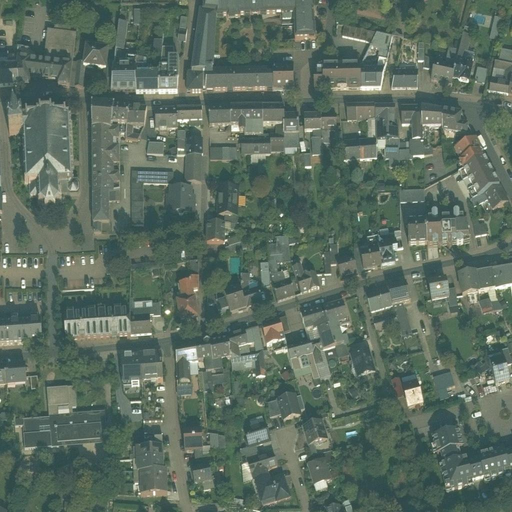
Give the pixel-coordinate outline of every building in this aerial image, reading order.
[(294,16),(294,42),(315,41),(315,28),(314,27),(313,13),(314,12),(313,0),(202,0),(203,13),(215,14),(215,18),(227,18),(227,21),(240,21),(240,17),(251,17),(252,18),(258,18),(259,17),(281,16),(281,17),(294,16)] [(215,18),(215,14),(203,13),(200,13),(199,22),(202,22),(201,28),(198,28),(196,43),(199,43),(199,48),(198,48),(198,55),(194,55),(192,73),(191,77),(188,76),(188,85),(191,85),(190,94),(202,94),(202,92),(205,92),(206,89),(207,78),(212,78),(212,73),(213,69),(209,69),(211,30),(215,30),(215,18)] [(491,41),(498,42),(502,19),(496,18),(491,41)] [(115,49),(123,50),(125,25),(118,24),(115,49)] [(44,64),(72,67),(76,36),(70,35),(70,29),(55,27),(54,33),(47,32),(44,64)] [(365,44),(370,47),(376,35),(344,28),(342,39),(365,44)] [(459,53),(456,64),(472,68),(473,62),(464,60),(467,49),(466,49),(470,33),(464,31),(460,46),(459,53)] [(178,44),(185,44),(186,34),(179,34),(178,44)] [(371,47),(382,49),(389,51),(392,39),(377,35),(371,47)] [(105,71),(106,71),(107,63),(110,64),(111,60),(107,59),(108,51),(86,49),(84,64),(84,67),(84,68),(85,68),(105,71)] [(160,62),(168,62),(174,62),(174,50),(161,49),(161,53),(160,62)] [(387,62),(389,51),(382,49),(380,61),(387,62)] [(16,58),(16,60),(38,63),(29,51),(17,50),(16,58)] [(450,51),(447,66),(455,68),(456,64),(459,53),(454,52),(450,51)] [(501,61),(511,61),(511,52),(501,52),(501,61)] [(110,96),(136,95),(135,80),(136,59),(136,58),(126,57),(126,64),(120,64),(120,68),(113,68),(113,72),(111,93),(110,96)] [(7,59),(7,60),(8,69),(0,69),(0,90),(18,89),(16,60),(16,58),(7,59)] [(136,59),(135,80),(145,79),(145,74),(146,71),(146,66),(146,60),(143,60),(136,59)] [(423,70),(429,72),(431,63),(432,61),(424,59),(423,70)] [(0,69),(8,69),(7,60),(0,60),(0,69)] [(35,81),(38,63),(16,60),(18,89),(30,88),(29,80),(35,81)] [(379,60),(376,72),(385,72),(387,62),(380,61),(379,60)] [(158,79),(158,95),(176,95),(177,95),(178,77),(179,77),(179,62),(174,62),(168,62),(168,69),(159,70),(159,74),(158,77),(158,79)] [(44,64),(38,63),(35,81),(41,82),(44,64)] [(72,67),(44,64),(41,82),(58,84),(57,88),(69,90),(72,67)] [(82,90),(85,68),(84,68),(84,67),(84,64),(78,64),(75,90),(82,90)] [(452,81),(455,68),(447,66),(445,66),(435,64),(433,72),(431,82),(451,86),(452,81)] [(468,84),(472,68),(456,64),(455,68),(452,81),(468,84)] [(494,70),(505,72),(511,73),(511,72),(511,66),(495,64),(494,70)] [(273,92),(273,93),(292,92),(293,67),(273,66),(273,77),(273,88),(273,92)] [(360,91),(359,73),(359,69),(360,69),(360,66),(342,67),(342,66),(338,66),(338,67),(323,67),(323,75),(314,75),(314,92),(325,92),(325,88),(335,88),(335,92),(341,92),(348,92),(348,88),(359,88),(359,91),(360,91)] [(417,91),(418,73),(415,73),(415,69),(404,69),(405,73),(395,73),(391,91),(392,91),(417,91)] [(474,83),(484,85),(487,72),(477,70),(474,83)] [(494,70),(492,79),(503,81),(505,72),(494,70)] [(113,72),(106,71),(105,71),(102,92),(109,93),(111,93),(113,72)] [(213,89),(213,93),(267,92),(267,88),(273,88),(273,77),(267,77),(267,72),(212,73),(212,78),(207,78),(206,89),(213,89)] [(380,91),(385,72),(376,72),(361,72),(360,73),(359,73),(360,91),(361,91),(362,91),(380,91)] [(505,72),(503,81),(510,83),(511,80),(511,75),(511,73),(505,72)] [(155,79),(145,79),(135,80),(136,95),(155,95),(155,79)] [(508,96),(510,83),(503,81),(492,79),(491,79),(489,93),(508,96)] [(92,108),(92,131),(111,132),(111,131),(112,127),(122,127),(127,128),(129,111),(114,110),(92,108)] [(347,108),(347,124),(368,124),(375,123),(375,109),(374,108),(356,108),(347,108)] [(244,137),(258,137),(263,137),(263,134),(263,128),(262,109),(231,110),(231,128),(240,128),(240,134),(244,134),(244,137)] [(263,128),(276,127),(284,127),(284,118),(284,109),(262,109),(263,128)] [(375,123),(376,143),(385,143),(398,143),(398,132),(398,131),(394,131),(394,126),(395,126),(394,125),(394,109),(375,109),(375,123)] [(412,144),(423,144),(422,110),(422,109),(401,109),(402,128),(412,127),(412,144)] [(202,110),(177,111),(177,124),(192,124),(192,128),(202,128),(202,110)] [(209,128),(231,128),(231,110),(209,110),(209,128)] [(441,113),(422,110),(423,144),(423,152),(429,151),(429,131),(442,130),(441,113)] [(132,128),(144,129),(147,112),(129,111),(127,128),(132,128)] [(177,131),(177,124),(177,111),(155,111),(155,132),(177,131)] [(455,136),(466,138),(472,136),(461,117),(441,113),(442,130),(442,134),(455,136)] [(44,213),(46,213),(47,211),(53,211),(54,213),(56,212),(55,210),(59,206),(61,207),(62,205),(59,204),(59,199),(61,199),(61,198),(68,197),(69,198),(77,198),(80,194),(79,187),(77,183),(73,183),(73,182),(71,182),(71,172),(73,172),(73,170),(70,170),(70,160),(72,160),(72,158),(70,158),(69,148),(72,148),(72,146),(69,147),(69,136),(71,136),(71,134),(69,135),(68,121),(66,121),(66,119),(64,119),(64,121),(55,122),(55,120),(53,120),(53,122),(51,122),(51,118),(51,116),(40,117),(40,118),(41,118),(41,122),(39,122),(38,120),(37,120),(37,123),(28,123),(27,121),(26,121),(21,122),(9,123),(7,123),(9,138),(22,136),(22,138),(25,138),(25,148),(23,148),(23,150),(25,150),(26,160),(23,160),(23,162),(26,162),(26,172),(24,172),(24,174),(26,174),(27,184),(24,184),(24,186),(27,186),(27,187),(28,187),(28,189),(30,189),(30,199),(38,199),(38,200),(40,200),(40,205),(38,206),(39,208),(41,206),(45,210),(44,213)] [(321,117),(321,118),(321,133),(328,133),(336,133),(336,117),(321,117)] [(298,118),(284,118),(284,127),(284,136),(284,137),(284,145),(290,145),(290,136),(298,136),(298,118)] [(314,133),(321,133),(321,118),(304,118),(304,133),(314,133)] [(125,142),(137,144),(140,138),(132,137),(132,128),(127,128),(126,128),(126,136),(125,142)] [(119,172),(119,132),(111,131),(111,132),(92,131),(92,177),(119,172)] [(329,146),(322,146),(321,133),(314,133),(314,141),(312,141),(312,157),(323,156),(323,152),(329,151),(329,146)] [(442,134),(442,149),(443,149),(455,147),(455,139),(455,136),(442,134)] [(284,152),(299,152),(298,136),(290,136),(290,145),(284,145),(284,150),(284,152)] [(270,142),(270,150),(284,150),(284,145),(284,137),(277,137),(270,137),(270,142)] [(455,152),(461,162),(461,163),(480,152),(474,141),(455,152)] [(187,143),(187,158),(201,157),(202,157),(202,142),(187,143)] [(241,143),(241,158),(271,157),(270,150),(270,142),(267,142),(258,142),(241,143)] [(351,164),(352,166),(359,165),(359,163),(376,162),(376,152),(376,143),(369,143),(342,145),(342,146),(344,164),(351,164)] [(376,152),(385,152),(385,143),(376,143),(376,152)] [(398,143),(385,143),(385,152),(385,161),(385,162),(389,162),(389,170),(399,170),(399,162),(399,154),(398,143)] [(399,154),(399,162),(424,161),(423,159),(432,157),(432,151),(429,151),(423,152),(423,144),(412,144),(412,154),(399,154)] [(147,157),(163,158),(164,146),(149,145),(147,157)] [(210,163),(229,163),(229,151),(210,151),(210,157),(210,163)] [(481,153),(480,152),(461,163),(461,162),(459,163),(463,171),(484,160),(484,159),(484,158),(483,157),(483,156),(483,155),(482,154),(481,153)] [(186,185),(201,185),(201,157),(187,158),(187,173),(186,185)] [(463,171),(468,180),(489,169),(484,160),(463,171)] [(468,180),(473,190),(494,178),(489,169),(468,180)] [(92,198),(93,198),(119,194),(119,172),(92,177),(92,198)] [(132,228),(144,228),(143,201),(143,186),(173,187),(173,175),(132,174),(131,186),(132,228)] [(473,190),(478,199),(484,195),(485,196),(499,188),(494,178),(473,190)] [(179,217),(183,217),(184,214),(194,214),(194,199),(191,199),(191,191),(185,191),(183,188),(180,188),(178,191),(170,190),(170,198),(170,214),(178,214),(179,217)] [(499,188),(485,196),(487,201),(493,212),(508,205),(499,188)] [(224,218),(237,218),(238,190),(218,189),(217,218),(224,218)] [(399,193),(400,205),(425,204),(424,192),(406,193),(400,193),(399,193)] [(119,203),(119,194),(93,198),(93,226),(101,226),(109,226),(108,204),(119,203)] [(471,203),(474,208),(487,201),(485,196),(484,195),(478,199),(470,203),(471,203)] [(425,220),(425,223),(426,247),(428,247),(433,247),(433,244),(437,244),(437,247),(440,249),(442,247),(442,244),(447,244),(447,247),(449,249),(452,246),(452,243),(456,243),(456,246),(457,247),(462,247),(463,246),(462,241),(466,241),(469,241),(468,236),(468,235),(467,233),(468,233),(467,233),(465,219),(464,219),(459,219),(459,216),(457,214),(454,214),(453,216),(453,218),(452,218),(451,220),(450,219),(440,220),(438,218),(437,218),(437,217),(435,215),(433,215),(431,217),(431,220),(425,220)] [(231,226),(236,226),(237,218),(224,218),(224,226),(231,226)] [(408,247),(426,247),(425,223),(407,224),(408,247)] [(207,245),(224,245),(224,226),(207,225),(207,245)] [(473,230),(475,240),(485,239),(483,228),(479,229),(473,230)] [(394,234),(394,236),(396,243),(397,252),(403,251),(400,233),(394,234)] [(378,239),(378,246),(396,243),(394,236),(378,239)] [(227,242),(229,248),(240,245),(241,244),(239,238),(227,242)] [(367,240),(369,253),(378,252),(378,246),(378,239),(378,238),(367,240)] [(277,266),(290,265),(290,264),(283,265),(281,248),(289,247),(288,239),(281,240),(281,239),(276,240),(276,248),(276,249),(268,250),(268,253),(272,252),(273,266),(277,266)] [(397,252),(396,243),(378,246),(378,252),(378,255),(381,268),(394,266),(392,253),(397,252)] [(240,252),(240,245),(229,248),(225,250),(227,256),(240,252)] [(281,248),(283,265),(290,264),(290,263),(289,247),(281,248)] [(274,276),(275,277),(278,276),(277,266),(273,266),(272,252),(268,253),(269,274),(269,277),(274,276)] [(378,255),(378,252),(369,253),(360,255),(361,260),(364,276),(371,273),(371,272),(381,270),(381,268),(378,255)] [(336,267),(342,283),(358,278),(353,263),(349,264),(348,260),(337,264),(335,264),(336,267)] [(353,263),(358,278),(364,276),(361,260),(353,263)] [(293,271),(301,296),(308,294),(309,294),(319,290),(314,276),(304,280),(300,269),(293,271)] [(494,292),(511,289),(511,269),(491,273),(494,292)] [(478,295),(494,292),(491,273),(475,276),(478,295)] [(260,274),(262,291),(270,288),(270,287),(269,284),(269,277),(269,274),(260,274)] [(271,284),(272,287),(285,283),(283,274),(278,276),(275,277),(274,276),(269,277),(269,284),(271,284)] [(478,295),(475,276),(475,275),(458,278),(462,298),(478,295)] [(191,284),(193,293),(198,292),(198,279),(190,281),(190,284),(191,284)] [(290,281),(285,283),(272,287),(277,303),(277,304),(295,298),(290,281)] [(445,281),(428,284),(432,304),(433,303),(432,301),(440,299),(440,302),(448,301),(447,292),(445,281)] [(252,282),(248,285),(249,291),(246,292),(246,295),(258,291),(257,285),(252,282)] [(180,286),(183,303),(194,301),(193,293),(191,284),(190,284),(180,286)] [(405,285),(387,290),(392,308),(403,306),(411,304),(405,285)] [(243,313),(246,312),(241,297),(239,290),(223,295),(225,301),(229,313),(230,316),(242,312),(243,313)] [(370,315),(392,308),(387,290),(365,296),(370,315)] [(216,307),(216,304),(215,301),(215,291),(208,291),(207,307),(216,307)] [(263,307),(258,291),(246,295),(241,297),(246,312),(263,307)] [(448,305),(449,310),(458,308),(455,291),(447,292),(448,301),(448,305)] [(194,301),(183,303),(177,304),(180,322),(197,320),(194,301)] [(219,317),(229,313),(225,301),(216,304),(216,307),(219,317)] [(433,303),(432,304),(433,310),(442,308),(442,306),(448,305),(448,301),(440,302),(433,303)] [(484,316),(494,314),(490,305),(489,302),(479,303),(484,316)] [(152,310),(152,306),(152,303),(133,305),(133,312),(152,310)] [(325,317),(328,327),(337,324),(347,321),(342,303),(323,308),(325,317)] [(498,304),(490,305),(494,314),(502,313),(498,304)] [(153,310),(153,318),(160,317),(159,306),(152,306),(152,310),(153,310)] [(409,330),(403,306),(392,308),(395,318),(397,325),(399,332),(409,330)] [(335,349),(334,349),(328,327),(325,317),(323,318),(320,309),(300,315),(306,333),(317,330),(320,342),(323,353),(334,349),(335,349)] [(129,313),(129,319),(150,317),(150,319),(153,318),(153,310),(152,310),(133,312),(129,312),(129,313)] [(85,341),(131,338),(129,319),(129,313),(80,317),(64,318),(66,343),(85,341)] [(151,335),(150,319),(150,317),(129,319),(131,338),(151,336),(151,335)] [(373,324),(375,331),(397,325),(395,318),(373,324)] [(278,321),(283,336),(290,334),(286,319),(278,321)] [(262,326),(266,348),(273,346),(285,343),(283,336),(278,321),(262,326)] [(11,325),(0,325),(0,347),(42,344),(41,323),(38,323),(31,323),(20,324),(18,324),(11,325)] [(338,327),(337,324),(328,327),(334,349),(339,347),(344,346),(341,338),(339,338),(336,328),(338,327)] [(250,331),(253,343),(260,342),(258,329),(251,331),(250,331)] [(409,330),(399,332),(401,339),(411,336),(409,330)] [(250,331),(245,333),(248,346),(254,345),(253,343),(250,331)] [(231,350),(248,346),(245,333),(229,337),(230,341),(231,350)] [(222,363),(231,361),(230,350),(228,341),(210,346),(212,361),(212,365),(222,363)] [(262,352),(260,342),(253,343),(254,345),(255,353),(262,352)] [(320,354),(323,353),(320,342),(309,345),(312,356),(320,354)] [(204,362),(206,362),(212,361),(210,346),(209,343),(194,346),(197,364),(204,362)] [(273,346),(276,355),(283,353),(283,354),(288,353),(287,351),(285,343),(273,346)] [(298,360),(312,356),(309,345),(287,351),(288,353),(290,362),(298,360)] [(198,366),(197,364),(194,346),(176,350),(177,367),(188,366),(198,366)] [(249,354),(248,346),(231,350),(230,350),(231,361),(231,366),(254,363),(255,371),(256,379),(265,378),(264,372),(263,356),(262,352),(255,353),(249,354)] [(334,349),(338,361),(344,359),(349,358),(346,347),(344,348),(340,349),(339,347),(334,349),(335,349),(334,349)] [(502,361),(505,369),(511,366),(508,351),(500,353),(501,355),(502,361)] [(351,357),(357,379),(375,374),(368,352),(351,357)] [(323,365),(320,354),(312,356),(313,360),(316,367),(323,365)] [(489,364),(502,361),(501,355),(488,359),(489,364)] [(301,372),(310,370),(310,369),(311,369),(309,361),(313,360),(312,356),(298,360),(301,372)] [(161,357),(140,359),(141,372),(142,384),(142,386),(163,384),(161,357)] [(301,372),(298,360),(290,362),(294,375),(301,372)] [(212,365),(212,361),(206,362),(206,365),(204,366),(206,375),(207,375),(214,374),(212,365)] [(502,361),(489,364),(495,388),(509,384),(505,369),(502,361)] [(223,372),(222,363),(212,365),(214,374),(223,372)] [(254,363),(231,366),(232,374),(255,371),(254,363)] [(192,389),(188,366),(177,367),(177,390),(192,389)] [(6,369),(7,387),(26,385),(26,386),(25,368),(6,369)] [(317,372),(316,368),(311,369),(310,369),(310,370),(314,383),(320,382),(317,372)] [(328,368),(324,370),(317,372),(320,382),(320,383),(330,380),(328,368)] [(210,381),(210,383),(224,381),(223,372),(214,374),(207,375),(208,382),(210,381)] [(290,373),(282,376),(284,381),(292,379),(290,373)] [(203,385),(203,389),(211,388),(210,383),(210,381),(208,382),(207,375),(206,375),(202,375),(203,384),(203,385)] [(433,381),(437,393),(445,390),(454,388),(450,375),(433,381)] [(404,390),(417,386),(415,378),(401,382),(404,390)] [(30,379),(31,392),(38,391),(37,379),(30,379)] [(392,384),(396,400),(403,398),(399,383),(392,384)] [(403,390),(408,411),(415,409),(419,408),(423,407),(417,386),(404,390),(403,390)] [(105,414),(73,416),(72,410),(76,410),(75,399),(71,399),(71,397),(68,397),(67,390),(47,391),(49,420),(14,423),(15,429),(23,429),(25,452),(59,450),(59,449),(58,445),(102,442),(100,423),(105,422),(105,414)] [(437,393),(440,403),(448,400),(445,390),(437,393)] [(143,405),(143,412),(156,412),(155,393),(142,394),(143,405)] [(282,417),(283,422),(300,417),(299,414),(295,400),(294,398),(278,403),(282,417)] [(295,400),(299,414),(304,412),(301,399),(295,400)] [(268,406),(270,421),(282,417),(278,403),(268,406)] [(162,411),(156,412),(143,412),(143,424),(162,423),(162,411)] [(301,423),(303,429),(315,426),(313,420),(301,423)] [(58,445),(59,449),(107,446),(105,422),(100,423),(102,442),(58,445)] [(303,430),(309,448),(313,447),(327,443),(324,432),(321,424),(315,426),(303,429),(303,430)] [(249,450),(256,448),(270,444),(265,426),(252,430),(250,430),(248,431),(246,432),(244,433),(247,442),(246,444),(247,447),(249,448),(249,450)] [(185,433),(186,453),(194,452),(202,452),(200,432),(185,433)] [(449,490),(450,493),(472,487),(471,483),(483,480),(484,481),(488,480),(489,483),(505,478),(504,475),(509,474),(508,473),(511,472),(511,453),(504,456),(503,452),(493,454),(493,452),(486,453),(487,456),(478,459),(479,463),(466,466),(465,462),(461,463),(458,451),(462,450),(458,433),(432,440),(437,457),(441,455),(444,468),(443,468),(445,473),(442,474),(446,491),(449,490)] [(210,455),(218,454),(218,438),(218,437),(210,436),(210,455)] [(240,453),(241,461),(258,456),(256,448),(249,450),(240,453)] [(139,450),(139,462),(163,461),(163,449),(156,449),(151,450),(144,450),(139,450)] [(194,452),(195,461),(209,459),(209,455),(208,451),(202,452),(194,452)] [(322,457),(324,463),(324,462),(335,459),(334,454),(322,457)] [(260,462),(258,456),(241,461),(242,468),(248,466),(247,465),(260,462)] [(248,466),(251,476),(266,472),(277,469),(273,457),(260,462),(247,465),(248,466)] [(139,462),(139,474),(166,473),(166,472),(163,472),(163,461),(139,462)] [(314,489),(325,485),(331,484),(331,483),(330,483),(324,463),(325,463),(324,462),(324,463),(307,468),(307,469),(308,468),(314,488),(313,488),(314,489)] [(192,472),(195,487),(203,485),(211,484),(212,483),(209,468),(199,470),(192,472)] [(268,478),(266,472),(251,476),(251,477),(253,476),(255,482),(268,478)] [(142,474),(143,486),(167,485),(166,473),(139,474),(137,474),(137,475),(140,474),(142,474)] [(269,483),(268,478),(255,482),(261,502),(275,498),(277,504),(289,500),(286,490),(285,491),(281,480),(269,483)] [(167,496),(167,485),(143,486),(143,497),(167,496)] [(327,492),(325,485),(314,489),(317,495),(327,492)]
